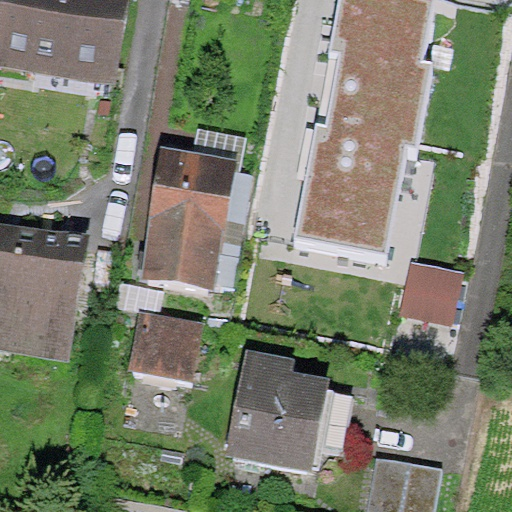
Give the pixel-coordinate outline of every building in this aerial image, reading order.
[(126,11),(76,0),(3,0),(0,15),(0,77),(34,85),(36,76),(107,92),(126,11)] [(431,0),(337,0),(328,51),(341,53),(327,125),(315,123),(293,236),(384,254),(405,145),(416,147),(432,64),(420,61),(431,0)] [(230,178),(166,168),(146,295),(210,305),(230,178)] [(83,253),(0,238),(0,361),(62,373),(83,253)] [(201,346),(141,332),(130,381),(190,395),(201,346)] [(294,381),(246,370),(220,479),(310,500),(319,461),(344,466),(356,415),(289,400),(294,381)] [(432,511),(438,480),(375,469),(367,511),(432,511)]
